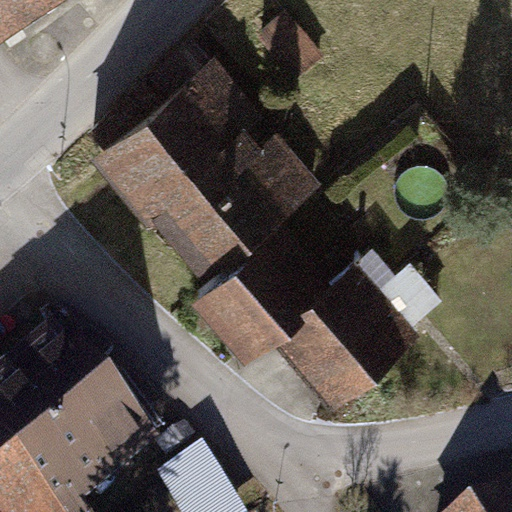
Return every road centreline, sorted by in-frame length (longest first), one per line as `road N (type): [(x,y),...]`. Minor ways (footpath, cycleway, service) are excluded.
road 1 (residential): [(301,456),(40,246)]
road 2 (residential): [(511,428),(470,440),(301,456)]
road 3 (residential): [(52,124),(167,0)]
